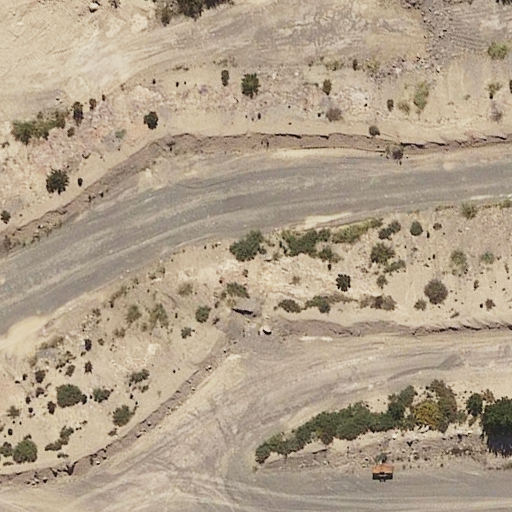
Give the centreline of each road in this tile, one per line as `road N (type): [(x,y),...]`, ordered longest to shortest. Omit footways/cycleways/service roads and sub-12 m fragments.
road 1 (track): [(511,169),(243,200),(119,241),(0,293)]
road 2 (track): [(511,348),(409,355),(274,388),(73,511)]
road 3 (track): [(284,0),(0,111)]
road 4 (track): [(511,16),(329,34),(209,29)]
